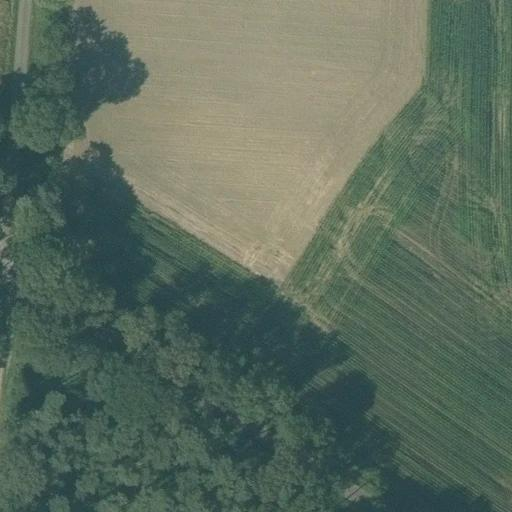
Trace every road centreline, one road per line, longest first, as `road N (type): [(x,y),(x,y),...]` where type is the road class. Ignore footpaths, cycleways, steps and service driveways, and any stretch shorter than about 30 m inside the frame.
road 1 (unclassified): [(394,511),(6,260)]
road 2 (unclassified): [(6,260),(25,0)]
